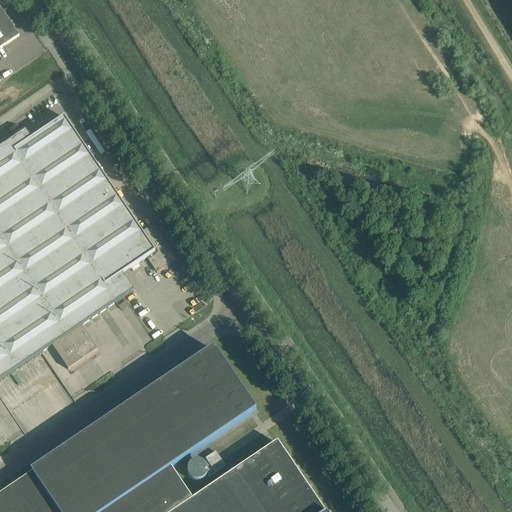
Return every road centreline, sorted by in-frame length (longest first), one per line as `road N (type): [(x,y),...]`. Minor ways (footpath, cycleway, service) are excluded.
road 1 (unclassified): [(242,309),(33,0)]
road 2 (unclassified): [(242,309),(0,474)]
road 3 (unclassified): [(379,511),(242,309)]
